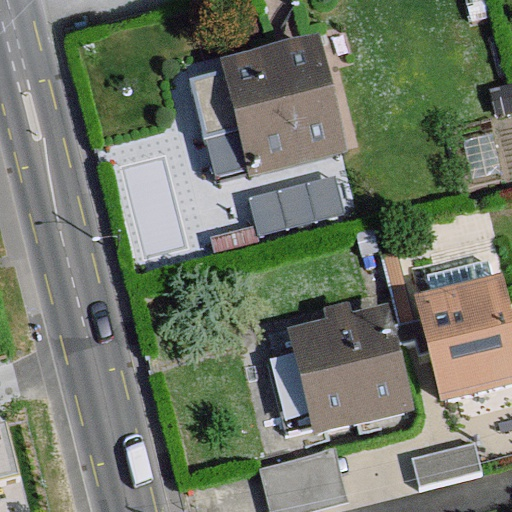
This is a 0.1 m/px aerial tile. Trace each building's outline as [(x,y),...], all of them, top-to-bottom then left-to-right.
[(344,158),(318,54),(232,75),(257,179),(344,158)] [(511,115),(511,90),(497,95),(503,118),(511,115)] [(264,229),(351,220),(347,181),(260,190),(264,229)] [(511,320),(505,293),(417,316),(440,407),(511,388),(511,320)] [(384,323),(296,345),(319,436),(407,414),(384,323)] [(339,451),(273,466),(283,511),(310,511),(351,503),(339,451)]
